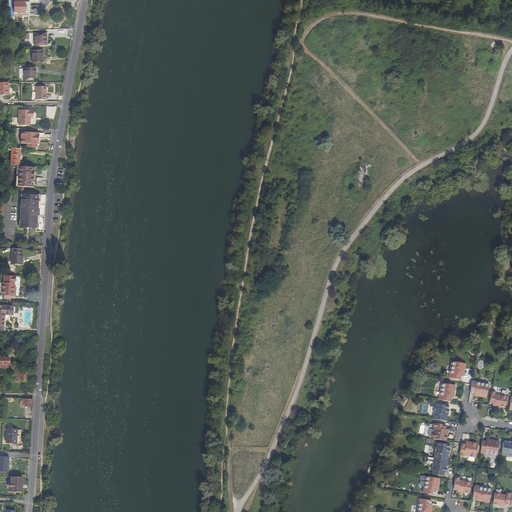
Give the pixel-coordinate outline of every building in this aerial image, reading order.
[(29,12),(29,3),(15,3),(15,12),(29,12)] [(46,45),(46,33),(34,34),(34,45),(46,45)] [(43,62),(43,55),(43,51),(31,51),(31,62),(43,62)] [(35,78),(35,69),(23,69),(24,79),(35,78)] [(0,83),(0,96),(9,96),(8,89),(8,83),(0,83)] [(46,100),(46,88),(36,88),(36,101),(46,100)] [(24,108),(24,110),(20,110),(19,125),(30,126),(30,118),(33,118),(34,109),(24,108)] [(37,144),(38,133),(20,132),(20,143),(25,143),(25,148),(35,148),(36,144),(37,144)] [(17,165),(19,148),(10,148),(9,164),(17,165)] [(19,188),(32,189),(32,183),(30,183),(30,172),(32,172),(32,168),(13,166),(1,165),(0,187),(5,187),(13,188),(15,188),(19,188)] [(5,202),(10,202),(11,195),(5,194),(5,202),(0,201),(0,213),(3,214),(3,204),(4,204),(5,202)] [(38,195),(38,196),(23,196),(21,196),(19,228),(36,228),(36,232),(43,233),(44,220),(44,215),(45,197),(45,195),(38,195)] [(21,265),(22,253),(11,252),(10,264),(21,265)] [(15,292),(12,292),(13,288),(13,277),(4,277),(3,286),(2,286),(2,296),(15,296),(15,292)] [(0,359),(0,369),(7,370),(7,366),(9,366),(9,360),(0,359)] [(462,376),(464,363),(452,361),(450,374),(449,374),(448,378),(461,380),(461,376),(462,376)] [(15,373),(14,382),(26,382),(26,373),(15,373)] [(474,395),(486,397),(488,384),(476,382),(476,381),(472,380),(470,393),(474,394),(474,395)] [(452,398),(454,385),(442,383),(440,396),(439,396),(438,400),(450,402),(451,398),(452,398)] [(505,406),(507,396),(495,394),(495,391),(491,390),(489,403),(493,404),(492,406),(496,407),(497,405),(505,406)] [(33,407),(33,399),(24,399),(23,406),(33,407)] [(432,419),(447,421),(448,416),(447,416),(447,415),(448,415),(449,409),(448,409),(448,405),(436,403),(435,407),(434,407),(434,409),(433,410),(433,412),(433,413),(432,419)] [(431,438),(446,441),(447,435),(444,435),(445,429),(446,425),(433,423),(432,427),(433,427),(431,438)] [(6,443),(16,444),(17,430),(7,429),(6,443)] [(497,455),(499,443),(487,440),(487,441),(482,441),(480,453),(484,454),(485,453),(497,455)] [(509,442),(504,441),(501,455),(507,456),(508,457),(510,458),(511,457),(511,442),(510,442),(510,443),(509,443),(509,442)] [(475,458),(477,443),(472,442),(471,445),(466,444),(461,443),(459,456),(463,457),(464,456),(475,458)] [(433,458),(448,461),(449,455),(448,455),(448,454),(449,454),(450,449),(449,449),(449,445),(437,443),(436,446),(435,446),(435,448),(434,449),(434,451),(434,452),(433,458)] [(9,458),(0,456),(0,472),(8,473),(9,458)] [(447,466),(448,461),(433,458),(432,464),(431,465),(431,467),(431,468),(431,470),(432,470),(431,474),(444,476),(444,472),(445,473),(446,467),(446,466),(447,466)] [(19,493),(19,492),(22,492),(22,477),(11,476),(10,491),(11,492),(11,493),(19,493)] [(436,491),(438,478),(426,476),(424,489),(423,489),(422,493),(435,495),(435,491),(436,491)] [(469,493),(471,482),(460,480),(460,477),(456,476),(453,489),(457,490),(457,492),(461,493),(461,491),(469,493)] [(477,500),(490,502),(492,490),(479,487),(479,486),(475,485),(473,498),(477,499),(477,500)] [(507,495),(495,493),(493,503),(501,505),(501,506),(505,507),(505,504),(509,505),(511,493),(507,492),(507,495)] [(417,511),(430,511),(431,505),(431,504),(431,500),(419,498),(418,502),(419,502),(417,511)]
